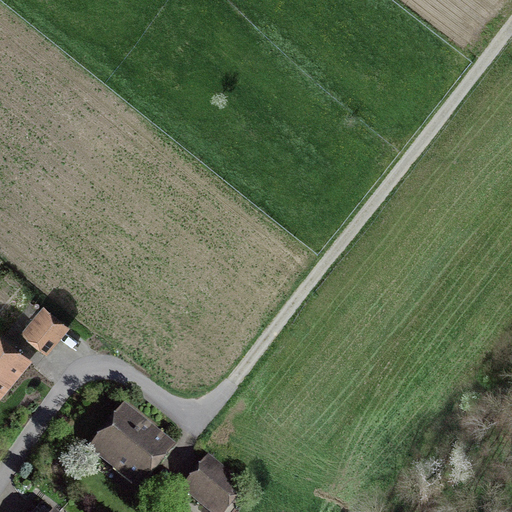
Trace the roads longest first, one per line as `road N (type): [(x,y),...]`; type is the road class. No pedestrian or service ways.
road 1 (track): [(230,385),(511,27)]
road 2 (residential): [(0,480),(60,394),(89,368),(112,369),(188,410),(210,406),(230,385)]
